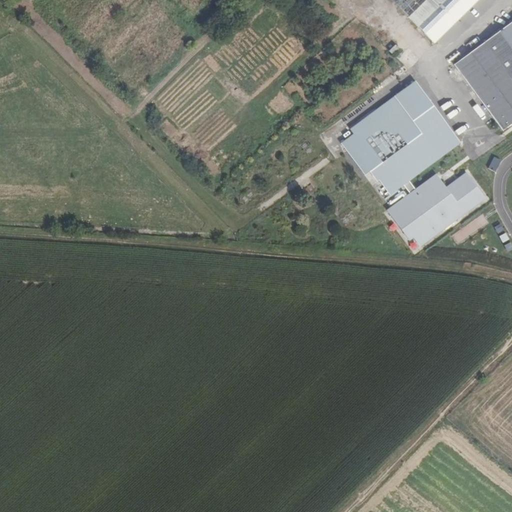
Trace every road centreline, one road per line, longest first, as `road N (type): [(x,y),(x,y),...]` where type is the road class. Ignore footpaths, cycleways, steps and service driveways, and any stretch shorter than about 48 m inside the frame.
road 1 (track): [(511,277),(472,267),(0,229)]
road 2 (track): [(511,344),(344,511)]
